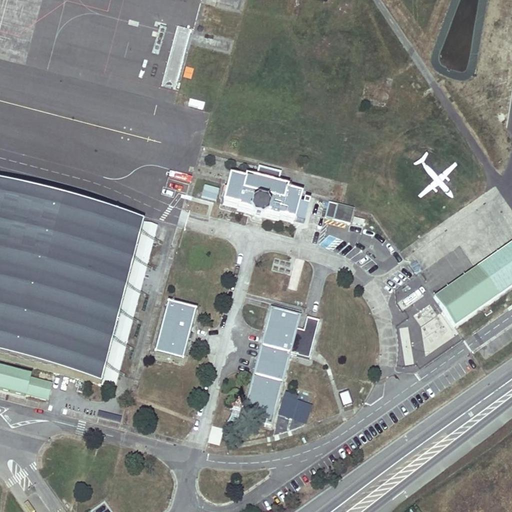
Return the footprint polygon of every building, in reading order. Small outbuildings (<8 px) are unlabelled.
[(245,181),(230,177),(223,205),(238,208),(237,210),(253,215),(253,218),(261,220),(262,217),(278,221),(279,219),(294,223),(301,196),(286,192),(287,189),(246,178),(245,181)] [(142,224),(0,185),(0,362),(98,388),(142,224)] [(201,199),(215,202),(218,189),(203,186),(201,199)] [(340,206),(329,203),(325,218),(349,224),(351,218),(353,210),(340,206)] [(364,221),(353,219),(351,226),(362,229),(364,221)] [(142,224),(98,388),(115,390),(156,227),(142,224)] [(511,290),(511,243),(431,301),(453,332),(511,290)] [(195,312),(167,305),(152,356),(181,364),(195,312)] [(299,317),(270,309),(242,418),(271,426),(289,354),(296,331),(299,317)] [(296,331),(289,354),(297,356),(296,358),(308,361),(318,323),(306,320),(303,333),(296,331)] [(31,382),(0,373),(0,391),(26,399),(31,382)] [(42,385),(31,382),(26,399),(49,405),(54,389),(42,385)] [(348,392),(339,395),(342,407),(351,405),(348,392)]
